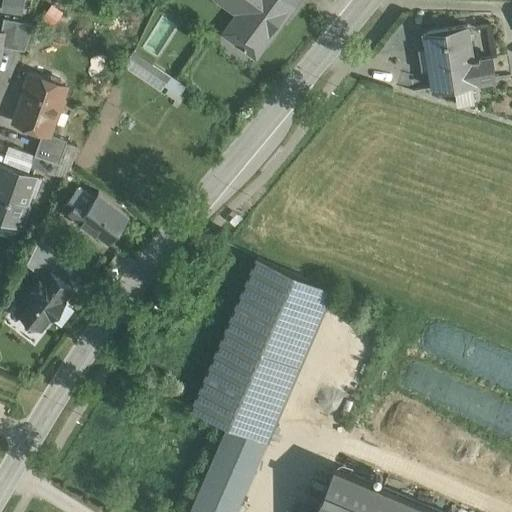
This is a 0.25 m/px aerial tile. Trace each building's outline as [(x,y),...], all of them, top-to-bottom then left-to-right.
[(2,0),(2,9),(24,11),(24,0),(2,0)] [(221,0),(248,19),(249,20),(263,0),(221,0)] [(263,0),(249,20),(248,19),(233,39),(244,46),(243,48),(245,49),(246,48),(252,53),(261,40),(265,43),(274,30),(272,29),(283,14),(285,15),(291,7),(290,7),(294,0),(263,0)] [(34,22),(4,17),(1,30),(2,30),(0,38),(0,44),(25,49),(34,22)] [(468,24),(423,31),(432,89),(495,79),(491,55),(479,57),(479,55),(473,56),(468,24)] [(125,67),(163,88),(172,71),(134,50),(125,67)] [(46,77),(30,72),(25,86),(27,87),(15,122),(43,132),(48,134),(49,133),(57,109),(62,107),(64,101),(62,96),(66,84),(63,83),(60,79),(51,75),(46,77)] [(67,140),(49,133),(48,134),(43,132),(35,154),(59,163),(67,140)] [(59,163),(35,154),(31,166),(55,174),(59,163)] [(37,176),(0,162),(0,217),(22,226),(30,204),(28,203),(37,176)] [(93,198),(77,186),(63,205),(79,218),(78,218),(109,242),(129,214),(99,191),(93,198)] [(239,213),(228,224),(233,228),(244,217),(239,213)] [(61,256),(39,239),(26,264),(40,274),(45,268),(49,272),(61,256)] [(230,420),(267,436),(334,284),(260,252),(232,316),(193,404),(230,420)] [(49,272),(45,268),(40,274),(26,293),(28,296),(18,310),(24,314),(25,324),(35,323),(41,328),(50,317),(51,318),(64,301),(63,300),(71,289),(49,272)] [(230,420),(190,511),(233,511),(267,436),(230,420)] [(450,511),(335,463),(314,511),(450,511)]
